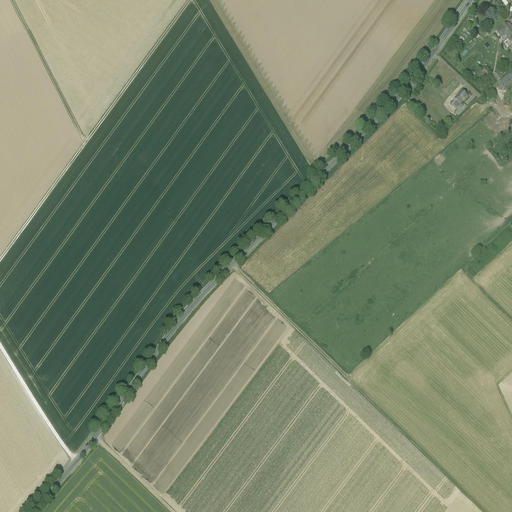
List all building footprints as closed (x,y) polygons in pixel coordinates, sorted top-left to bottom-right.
[(511,29),(508,24),(498,31),(503,38),(506,36),(511,42),(511,41),(511,29)] [(511,72),(499,83),(508,93),(511,91),(511,89),(511,72)] [(468,97),(462,91),(454,100),(456,101),(461,105),(468,97)] [(463,107),(461,105),(456,101),(452,105),(458,111),(460,109),(463,107)] [(461,110),(460,109),(458,111),(456,114),(459,117),(467,108),(465,106),(461,110)]
